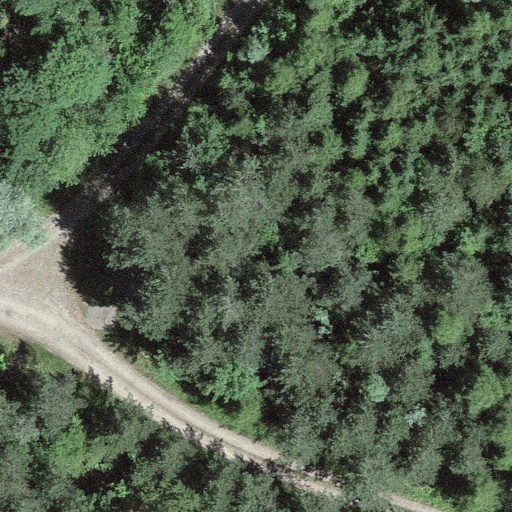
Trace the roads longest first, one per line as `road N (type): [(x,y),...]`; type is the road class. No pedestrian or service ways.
road 1 (track): [(0,281),(195,432),(413,511)]
road 2 (track): [(0,265),(129,160),(256,0)]
